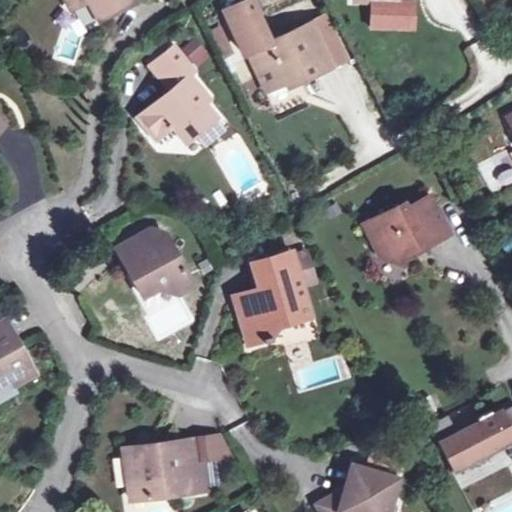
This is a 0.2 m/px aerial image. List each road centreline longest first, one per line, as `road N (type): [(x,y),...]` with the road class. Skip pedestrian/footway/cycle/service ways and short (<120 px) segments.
road 1 (residential): [(85,364),(23,266),(29,235),(55,214)]
road 2 (residential): [(376,143),(511,58)]
road 3 (residential): [(41,511),(85,364)]
road 4 (residential): [(85,364),(207,392)]
